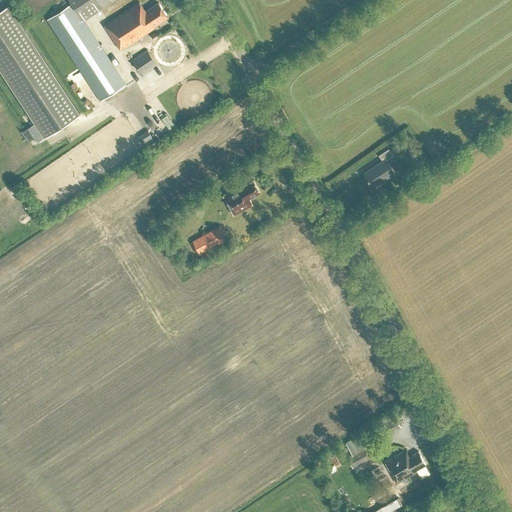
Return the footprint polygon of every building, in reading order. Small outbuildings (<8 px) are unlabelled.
[(125,83),(109,57),(83,18),(111,0),(71,0),(73,2),(48,18),(100,99),(125,83)] [(168,16),(159,2),(146,10),(140,1),(105,23),(121,48),(156,26),(155,24),(168,16)] [(9,4),(0,9),(0,69),(35,122),(44,136),(44,137),(80,113),(9,4)] [(154,39),(161,34),(158,29),(151,34),(154,39)] [(147,48),(132,58),(142,73),(157,63),(147,48)] [(35,122),(28,127),(37,140),(44,136),(35,122)] [(143,142),(152,136),(148,129),(138,135),(143,142)] [(383,160),(364,173),(373,186),(395,171),(387,160),(394,155),(389,148),(379,155),(383,160)] [(418,168),(426,163),(417,150),(410,155),(418,168)] [(234,215),(254,204),(250,197),(261,191),(254,179),(243,185),(242,183),(222,194),(234,215)] [(193,240),(200,252),(227,237),(221,225),(193,240)] [(393,413),(382,419),(389,431),(400,425),(393,413)] [(353,457),(358,465),(377,454),(371,443),(352,454),(353,457)] [(417,468),(426,463),(419,450),(410,455),(405,448),(384,460),(396,483),(418,471),(417,468)] [(353,457),(349,460),(354,468),(358,465),(353,457)] [(400,497),(384,504),(387,511),(403,504),(400,497)]
